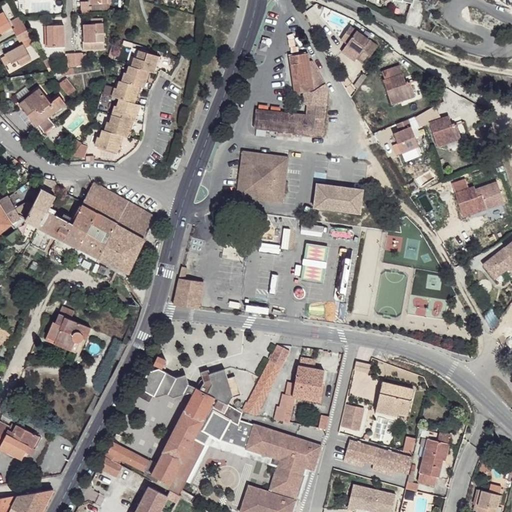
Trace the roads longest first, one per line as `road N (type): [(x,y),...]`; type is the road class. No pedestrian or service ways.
road 1 (tertiary): [(492,402),(471,381),(412,350),(154,309)]
road 2 (track): [(471,381),(488,352),(461,285),(366,154),(348,145)]
road 3 (primary): [(154,309),(55,511)]
road 4 (residential): [(326,0),(511,115)]
road 5 (primary): [(254,0),(185,202)]
road 6 (residential): [(348,0),(399,27),(481,50),(483,32),(453,19),(458,0)]
road 7 (residential): [(185,202),(113,172),(35,163),(0,135)]
